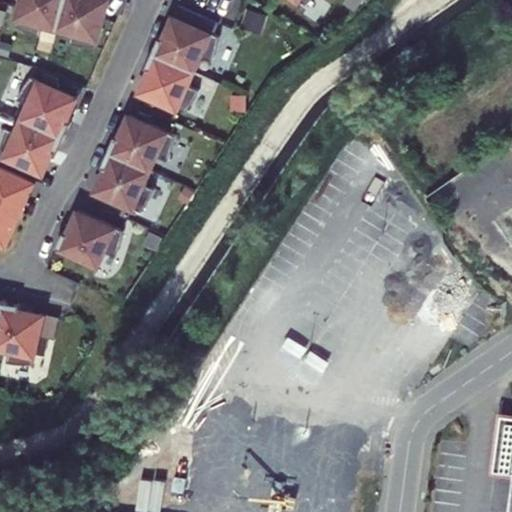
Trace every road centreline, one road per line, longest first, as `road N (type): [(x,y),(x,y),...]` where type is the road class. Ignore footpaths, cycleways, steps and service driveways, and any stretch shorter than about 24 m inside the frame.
road 1 (residential): [(19,280),(149,0)]
road 2 (unclassified): [(511,352),(417,421),(399,511)]
